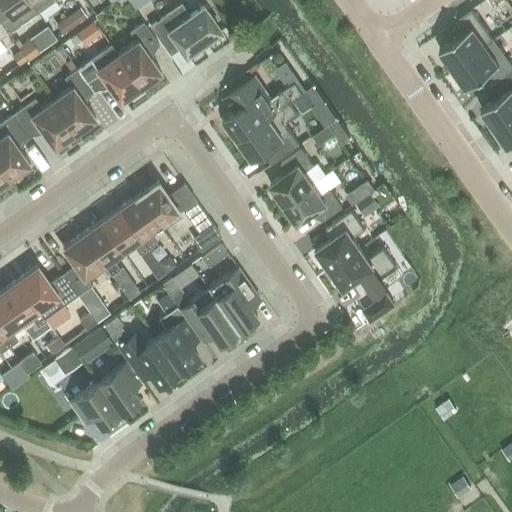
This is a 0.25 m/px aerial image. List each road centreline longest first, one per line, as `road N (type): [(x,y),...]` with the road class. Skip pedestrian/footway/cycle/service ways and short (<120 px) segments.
road 1 (residential): [(80,511),(95,485),(125,459),(316,324),(170,116)]
road 2 (residential): [(377,39),(511,233)]
road 3 (residential): [(170,116),(0,236)]
